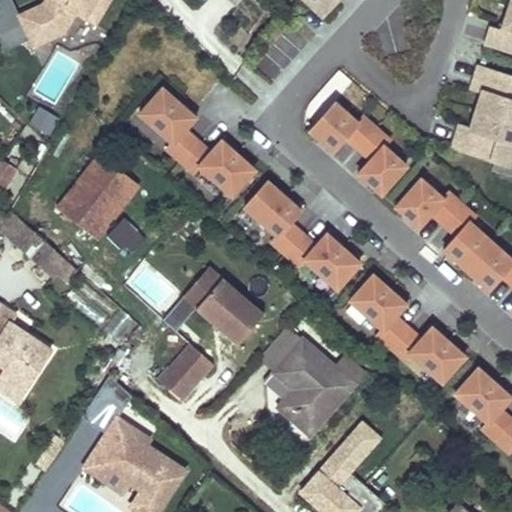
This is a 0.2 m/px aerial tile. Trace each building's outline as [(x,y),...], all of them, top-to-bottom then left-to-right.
[(12,0),(0,0),(0,39),(4,49),(29,37),(19,13),(12,0)] [(44,0),(44,2),(19,13),(33,45),(64,31),(76,10),(95,22),(108,0),(44,0)] [(307,0),(323,14),(337,0),(307,0)] [(491,26),(486,42),(511,50),(511,5),(510,5),(502,30),(491,26)] [(511,75),(479,65),(475,81),(485,85),(477,108),(511,119),(511,75)] [(199,138),(187,127),(197,115),(163,85),(141,111),(174,140),(168,146),(181,159),(199,138)] [(358,120),(336,100),(310,129),(334,149),(346,136),(359,146),(378,126),(364,114),(358,120)] [(60,122),(40,108),(28,125),(47,139),(60,122)] [(511,119),(477,108),(469,134),(459,130),(453,146),(495,160),(510,165),(511,157),(511,119)] [(407,164),(385,144),(391,138),(378,126),(359,146),(372,158),(359,171),(382,192),(407,164)] [(233,193),(257,167),(223,137),(212,150),(199,138),(181,159),(195,171),(200,164),(233,193)] [(352,176),(365,163),(352,150),(339,163),(352,176)] [(98,154),(58,205),(97,235),(137,185),(98,154)] [(511,175),(511,157),(510,165),(495,160),(492,169),(511,175)] [(1,159),(0,160),(0,191),(16,168),(1,159)] [(443,222),(462,201),(448,189),(443,195),(420,176),(395,204),(418,225),(431,211),(443,222)] [(304,232),(291,220),(302,208),(268,179),(245,204),(278,234),(273,240),(286,252),(304,232)] [(492,239),(470,220),(476,214),(462,201),(443,222),(457,234),(444,248),(467,268),(492,239)] [(0,209),(0,222),(2,224),(8,214),(10,211),(3,205),(0,209)] [(31,254),(44,238),(11,209),(10,211),(8,214),(2,224),(0,227),(31,254)] [(143,238),(126,222),(111,238),(129,254),(143,238)] [(338,287),(361,260),(328,230),(317,243),(304,232),(286,252),(299,264),(305,257),(338,287)] [(44,238),(31,254),(53,274),(67,258),(44,238)] [(511,257),(492,239),(467,268),(489,288),(502,274),(511,283),(511,257)] [(197,307),(223,276),(210,265),(183,295),(197,307)] [(409,325),(396,314),(406,302),(373,272),(350,298),(383,327),(377,334),(391,345),(409,325)] [(264,312),(223,276),(197,307),(238,343),(264,312)] [(51,347),(11,322),(17,313),(5,305),(0,302),(0,361),(7,366),(0,377),(0,387),(18,399),(51,347)] [(442,381),(466,353),(433,324),(422,337),(409,325),(391,345),(404,357),(410,351),(442,381)] [(289,326),(262,357),(275,368),(273,370),(292,386),(294,395),(287,395),(279,406),(311,433),(355,382),(337,367),(289,326)] [(191,342),(159,379),(182,399),(214,363),(191,342)] [(337,367),(355,382),(364,371),(347,356),(337,367)] [(511,420),(511,417),(501,407),(511,395),(478,366),(455,391),(487,420),(482,427),(496,439),(511,420)] [(157,511),(186,469),(147,443),(151,438),(118,417),(132,396),(109,375),(82,416),(107,432),(88,461),(108,474),(113,465),(132,477),(130,481),(142,489),(132,505),(142,511),(157,511)] [(511,420),(496,439),(509,451),(511,447),(511,420)] [(360,421),(300,491),(323,511),(380,511),(387,505),(348,471),(378,436),(360,421)] [(130,481),(132,477),(113,465),(108,474),(88,461),(84,466),(123,492),(130,481)] [(472,511),(457,499),(445,511),(472,511)]
